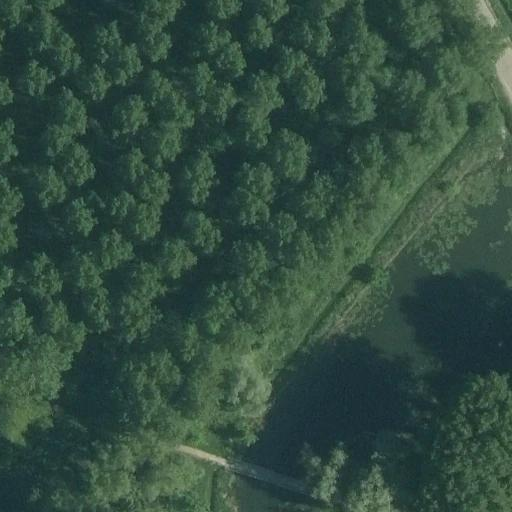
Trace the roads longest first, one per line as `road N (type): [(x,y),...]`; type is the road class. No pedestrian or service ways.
road 1 (track): [(0,392),(213,460)]
road 2 (track): [(348,503),(213,460)]
